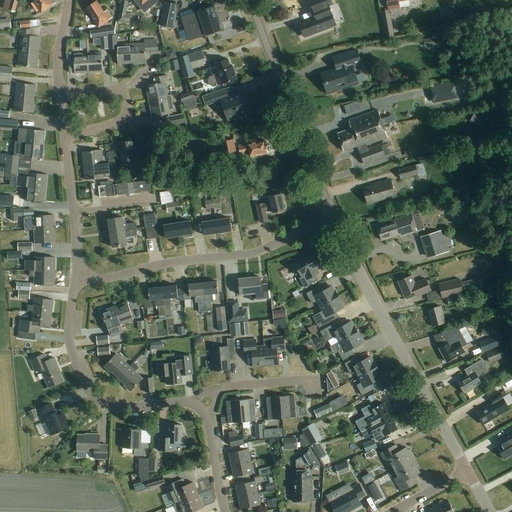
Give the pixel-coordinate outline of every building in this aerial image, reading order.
[(10,0),(8,10),(15,12),(18,0),(10,0)] [(32,0),(41,13),(55,4),(52,0),(32,0)] [(121,0),(117,22),(130,24),(131,14),(126,14),(129,1),(121,0)] [(169,0),(164,0),(162,14),(160,25),(174,28),(176,17),(179,2),(169,0)] [(310,21),(300,24),(305,37),(321,31),(335,26),(332,17),(328,6),(332,4),(330,0),(315,0),(310,2),(315,17),(309,20),(310,21)] [(387,0),(389,10),(399,8),(398,2),(409,0),(410,6),(418,5),(417,0),(387,0)] [(96,2),(86,8),(99,28),(109,21),(113,18),(107,11),(104,13),(96,2)] [(222,30),(214,6),(198,12),(181,18),(189,41),(206,36),(222,30)] [(442,16),(444,28),(456,26),(456,21),(451,21),(450,15),(442,16)] [(392,25),(384,26),(386,40),(395,38),(392,25)] [(110,28),(90,30),(91,38),(115,34),(114,27),(110,28)] [(40,37),(32,36),(33,30),(18,28),(18,35),(20,35),(19,52),(38,54),(38,44),(39,45),(40,37)] [(116,35),(109,36),(110,50),(117,49),(117,45),(116,35)] [(443,37),(431,39),(432,46),(444,44),(443,37)] [(145,44),(131,44),(132,64),(146,63),(145,53),(157,52),(156,40),(144,41),(145,44)] [(131,44),(117,45),(117,49),(118,65),(132,64),(131,44)] [(336,69),(320,74),(326,94),(358,83),(356,76),(353,69),(361,66),(361,65),(356,50),(332,58),(336,69)] [(37,68),(38,60),(37,60),(38,54),(19,52),(18,66),(37,68)] [(88,54),(88,74),(103,73),(102,53),(88,54)] [(88,74),(88,54),(73,55),(75,74),(88,74)] [(178,58),(184,78),(194,75),(189,55),(178,58)] [(216,66),(209,68),(212,76),(209,77),(208,80),(210,86),(213,88),(237,79),(233,67),(231,67),(228,59),(215,63),(216,66)] [(177,60),(171,61),(174,71),(180,69),(177,60)] [(0,72),(12,74),(13,67),(0,65),(0,72)] [(12,74),(0,72),(0,79),(11,81),(12,74)] [(154,84),(146,86),(149,100),(168,96),(165,82),(168,82),(167,76),(167,75),(154,78),(155,78),(156,84),(154,84)] [(242,85),(245,93),(261,88),(258,80),(242,85)] [(432,97),(441,95),(443,101),(457,98),(456,91),(454,81),(430,87),(432,97)] [(16,84),(15,98),(35,100),(36,86),(16,84)] [(3,95),(13,95),(13,86),(3,86),(3,95)] [(193,91),(180,95),(182,102),(195,98),(193,91)] [(242,93),(234,96),(221,101),(228,122),(239,118),(240,120),(248,117),(247,115),(249,114),(242,93)] [(205,107),(216,103),(213,94),(202,98),(205,107)] [(168,96),(149,100),(151,113),(152,118),(171,114),(171,110),(174,110),(171,95),(168,96)] [(35,100),(15,98),(13,112),(33,113),(35,100)] [(346,120),(361,114),(358,106),(343,112),(346,120)] [(0,110),(0,117),(9,118),(10,111),(0,110)] [(338,134),(341,143),(354,138),(354,137),(383,126),(378,110),(348,121),(351,129),(338,134)] [(168,119),(170,127),(185,124),(183,116),(168,119)] [(0,119),(0,127),(18,129),(19,121),(0,119)] [(395,119),(383,122),(384,129),(397,126),(395,119)] [(354,138),(341,143),(344,151),(358,147),(364,164),(385,157),(381,145),(365,151),(364,146),(388,138),(383,126),(354,137),(354,138)] [(18,142),(18,143),(24,144),(44,146),(45,132),(25,130),(19,129),(18,142)] [(155,129),(146,130),(147,139),(162,137),(161,131),(156,132),(155,129)] [(220,142),(223,159),(237,156),(233,139),(220,142)] [(266,144),(265,140),(248,143),(248,144),(239,146),(241,155),(251,153),(251,157),(268,154),(268,152),(269,152),(269,151),(270,151),(269,145),(267,146),(267,145),(266,145),(266,144)] [(134,149),(134,141),(119,143),(121,162),(129,162),(130,170),(143,168),(142,160),(141,148),(134,149)] [(15,143),(14,155),(20,156),(20,158),(23,158),(42,160),(44,146),(24,144),(18,143),(15,143)] [(420,145),(408,148),(411,156),(422,153),(420,145)] [(150,157),(162,156),(161,149),(149,151),(150,157)] [(82,152),(83,166),(103,164),(101,150),(82,152)] [(7,155),(5,173),(11,174),(18,174),(20,158),(20,156),(14,155),(7,155)] [(103,164),(83,166),(85,180),(105,177),(104,170),(109,170),(109,167),(115,166),(115,162),(103,164)] [(415,164),(398,170),(400,179),(417,174),(415,164)] [(11,174),(10,186),(17,186),(26,187),(45,189),(46,176),(27,174),(27,177),(18,176),(18,174),(11,174)] [(234,179),(235,186),(245,184),(244,178),(234,179)] [(394,196),(390,180),(376,184),(376,185),(363,189),(367,204),(394,196)] [(107,197),(106,186),(98,187),(99,197),(107,197)] [(26,187),(24,201),(43,203),(45,189),(26,187)] [(268,222),(265,212),(279,209),(279,211),(285,210),(281,193),(275,195),(274,192),(268,194),(270,202),(264,204),(264,203),(257,205),(261,223),(268,222)] [(5,195),(4,206),(19,208),(21,197),(5,195)] [(193,200),(195,214),(202,213),(200,198),(193,200)] [(220,198),(205,201),(206,209),(221,207),(220,198)] [(181,201),(166,204),(168,212),(183,210),(181,201)] [(23,209),(10,210),(11,221),(18,220),(17,216),(23,216),(23,209)] [(418,212),(412,214),(377,226),(382,241),(399,235),(400,238),(424,230),(418,212)] [(144,216),(146,228),(158,226),(156,214),(144,216)] [(52,215),(33,216),(25,217),(24,218),(25,231),(34,230),(53,229),(52,215)] [(108,221),(110,234),(136,230),(135,223),(124,225),(123,218),(108,221)] [(216,220),(218,233),(231,231),(229,218),(216,220)] [(218,233),(216,220),(202,222),(204,235),(218,233)] [(190,221),(177,223),(179,236),(192,234),(190,221)] [(179,236),(177,223),(164,225),(166,238),(179,236)] [(148,240),(160,238),(158,226),(146,228),(148,240)] [(53,229),(34,230),(35,244),(54,243),(53,229)] [(136,230),(110,234),(112,248),(128,245),(126,237),(137,235),(136,230)] [(443,230),(422,236),(424,243),(428,257),(448,251),(443,230)] [(32,242),(18,243),(18,250),(32,250),(32,242)] [(22,258),(21,251),(7,252),(7,259),(22,258)] [(302,277),(300,278),(305,288),(318,280),(315,275),(319,273),(317,270),(320,268),(318,263),(319,262),(316,257),(314,257),(313,256),(304,261),(303,259),(298,262),(298,264),(296,265),(302,277)] [(25,261),(25,271),(28,271),(30,271),(54,272),(54,258),(34,257),(34,261),(25,261)] [(30,271),(30,276),(34,276),(34,285),(53,285),(54,272),(30,271)] [(283,274),(286,285),(294,283),(292,272),(283,274)] [(414,283),(411,276),(398,282),(405,297),(414,293),(416,296),(430,290),(425,278),(414,283)] [(261,285),(259,278),(239,279),(240,295),(256,293),(256,300),(269,298),(268,284),(261,285)] [(459,279),(438,284),(442,298),(480,290),(478,279),(460,283),(459,279)] [(217,281),(203,283),(206,312),(213,311),(211,301),(213,300),(212,294),(218,294),(217,281)] [(17,282),(16,290),(31,291),(31,283),(17,282)] [(189,288),(183,289),(184,300),(191,300),(190,297),(196,296),(196,303),(198,302),(199,312),(206,312),(203,283),(189,284),(189,288)] [(177,301),(184,300),(183,289),(177,290),(176,286),(162,287),(165,316),(172,315),(170,299),(177,298),(177,301)] [(321,306),(338,297),(333,286),(321,293),(318,287),(307,293),(312,303),(318,301),(321,306)] [(151,307),(150,301),(155,300),(156,306),(158,306),(159,316),(165,316),(162,287),(148,289),(149,296),(144,297),(145,308),(151,307)] [(19,291),(18,298),(29,299),(30,291),(19,291)] [(447,298),(449,305),(460,303),(459,296),(447,298)] [(344,307),(338,297),(321,306),(323,311),(313,316),(319,328),(335,319),(333,314),(344,307)] [(31,312),(51,314),(53,300),(33,298),(31,312)] [(240,322),(239,310),(238,301),(230,302),(226,302),(228,323),(240,322)] [(127,303),(114,307),(121,326),(133,321),(127,303)] [(402,317),(426,310),(424,305),(400,312),(402,317)] [(227,321),(225,306),(216,308),(217,322),(227,321)] [(445,323),(441,306),(427,310),(432,327),(445,323)] [(114,307),(101,312),(107,330),(110,337),(117,334),(123,332),(121,326),(114,307)] [(280,310),(273,311),(274,319),(281,319),(280,310)] [(51,314),(31,312),(30,322),(20,321),(19,332),(18,338),(26,339),(26,333),(36,334),(37,327),(50,328),(51,314)] [(341,341),(358,332),(352,321),(340,328),(337,322),(321,331),(327,341),(337,335),(341,341)] [(240,323),(241,336),(248,335),(247,322),(240,323)] [(214,323),(208,325),(211,337),(216,336),(214,323)] [(241,336),(240,323),(229,324),(230,337),(241,336)] [(308,328),(311,334),(318,331),(315,325),(308,328)] [(184,326),(177,327),(178,336),(185,335),(184,326)] [(441,334),(447,344),(439,349),(446,363),(465,353),(461,347),(466,344),(458,329),(441,334)] [(363,342),(358,332),(341,341),(344,347),(338,350),(344,360),(355,354),(352,349),(363,342)] [(97,346),(109,344),(108,336),(96,337),(97,346)] [(495,336),(479,342),(483,352),(499,346),(495,336)] [(263,339),(264,346),(266,366),(279,365),(277,351),(285,350),(283,337),(263,339)] [(236,354),(234,338),(227,339),(228,346),(212,348),(214,371),(220,370),(222,372),(225,370),(230,369),(229,355),(236,354)] [(266,366),(264,346),(256,347),(256,339),(243,341),(244,354),(252,353),(253,367),(266,366)] [(296,342),(290,345),(296,356),(302,353),(296,342)] [(110,356),(110,348),(97,349),(98,357),(110,356)] [(504,355),(501,348),(495,350),(486,354),(489,359),(489,361),(504,355)] [(47,361),(44,354),(30,360),(35,372),(41,370),(48,388),(63,381),(60,373),(61,373),(54,358),(47,361)] [(111,373),(118,379),(130,367),(116,355),(104,368),(111,373)] [(156,366),(158,377),(166,376),(167,385),(182,384),(181,376),(193,375),(191,356),(174,358),(175,364),(165,365),(156,366)] [(315,356),(309,359),(312,365),(318,361),(315,356)] [(356,371),(359,377),(377,367),(371,357),(359,363),(357,358),(345,364),(351,374),(356,371)] [(465,370),(468,375),(457,381),(464,394),(482,383),(478,377),(487,372),(480,361),(465,370)] [(130,367),(118,379),(125,386),(124,387),(130,392),(143,379),(135,372),(139,367),(134,362),(130,367)] [(377,367),(359,377),(362,382),(357,385),(362,395),(374,389),(371,384),(382,378),(377,367)] [(332,371),(327,374),(329,391),(339,385),(332,371)] [(154,393),(152,379),(144,379),(146,393),(154,393)] [(509,409),(504,399),(499,392),(490,398),(493,403),(476,412),(483,425),(509,409)] [(345,394),(329,403),(333,411),(349,403),(345,394)] [(387,403),(394,399),(390,394),(383,398),(387,403)] [(294,395),(280,396),(282,418),(296,417),(294,395)] [(282,418),(280,396),(266,397),(268,420),(282,418)] [(240,400),(242,422),(256,421),(254,399),(240,400)] [(242,422),(240,400),(226,401),(227,417),(228,423),(242,422)] [(55,412),(51,403),(38,409),(43,419),(44,418),(51,435),(68,427),(65,421),(67,420),(63,413),(58,416),(56,412),(55,412)] [(318,417),(333,411),(329,403),(314,409),(318,417)] [(358,426),(362,432),(390,417),(383,403),(367,412),(370,419),(365,422),(358,426)] [(34,409),(28,412),(32,420),(38,417),(34,409)] [(390,417),(362,432),(365,438),(373,433),(377,441),(385,436),(398,430),(390,417)] [(313,423),(301,431),(310,446),(322,439),(313,423)] [(182,425),(166,424),(166,438),(159,438),(158,450),(171,450),(171,443),(185,443),(185,434),(182,434),(182,425)] [(262,424),(254,425),(255,439),(263,438),(262,424)] [(282,427),(264,428),(265,437),(283,436),(282,427)] [(141,429),(121,429),(121,439),(122,439),(122,447),(134,448),(134,455),(147,455),(148,443),(141,443),(141,429)] [(501,445),(496,447),(503,459),(511,454),(511,431),(498,440),(501,445)] [(100,434),(86,434),(86,435),(77,434),(77,451),(94,451),(94,458),(107,459),(107,445),(100,445),(100,434)] [(242,435),(229,438),(231,446),(243,444),(242,435)] [(298,438),(304,448),(309,445),(303,435),(298,438)] [(366,452),(377,448),(375,442),(363,447),(366,452)] [(312,448),(319,459),(326,455),(319,444),(312,448)] [(391,464),(394,470),(414,460),(410,453),(409,453),(406,447),(399,451),(396,445),(380,453),(387,466),(391,464)] [(294,471),(294,476),(293,476),(294,501),(312,501),(311,475),(308,471),(305,471),(305,467),(308,465),(311,471),(320,466),(310,447),(301,452),(304,456),(296,460),(296,471),(294,471)] [(229,453),(231,465),(251,461),(248,449),(229,453)] [(374,450),(368,453),(371,458),(377,455),(374,450)] [(146,480),(146,481),(148,481),(149,465),(149,458),(140,458),(140,465),(140,478),(141,482),(146,480)] [(414,460),(394,470),(398,477),(394,479),(402,492),(417,483),(413,477),(420,473),(417,467),(418,466),(414,460)] [(251,461),(231,465),(234,477),(253,473),(251,461)] [(146,481),(148,488),(165,483),(162,476),(146,481)] [(186,485),(183,479),(166,486),(169,493),(170,493),(174,504),(178,503),(198,495),(193,482),(186,485)] [(236,485),(238,497),(258,492),(255,481),(236,485)] [(366,495),(360,483),(352,487),(349,482),(326,495),(335,511),(345,511),(350,510),(350,511),(362,505),(359,499),(366,495)] [(374,482),(367,486),(375,501),(382,498),(374,482)] [(274,483),(265,485),(267,491),(275,489),(274,483)] [(258,492),(238,497),(241,509),(260,504),(258,492)] [(198,495),(178,503),(180,510),(176,511),(194,511),(194,510),(203,507),(198,495)] [(164,511),(174,511),(171,498),(162,501),(164,511)] [(453,511),(448,500),(436,507),(436,506),(428,510),(428,511),(453,511)]
